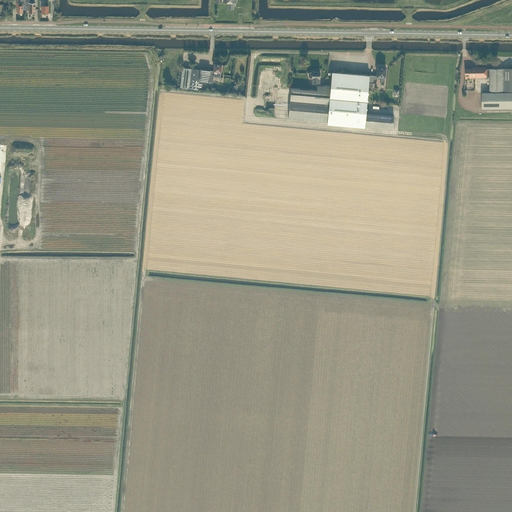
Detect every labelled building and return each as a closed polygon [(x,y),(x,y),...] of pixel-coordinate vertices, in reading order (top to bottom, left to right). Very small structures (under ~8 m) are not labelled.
[(26,5),(25,0),(16,0),(17,5),(17,13),(23,13),(23,5),(26,5)] [(35,13),(35,0),(25,0),(26,5),(25,10),(29,10),(29,13),(35,13)] [(216,0),(216,3),(228,3),(228,10),(234,10),(234,6),(236,6),(236,3),(237,3),(237,0),(216,0)] [(218,63),(216,62),(215,63),(214,71),(201,69),(201,70),(192,69),(182,67),(180,88),(189,89),(199,90),(199,86),(212,87),(214,74),(220,75),(222,64),(218,63)] [(382,66),(382,65),(378,65),(378,66),(377,76),(370,75),(370,81),(375,81),(375,78),(377,78),(376,78),(381,79),(381,84),(384,85),(386,66),(382,66)] [(490,68),(487,68),(487,67),(472,67),(473,68),(466,68),(466,76),(472,75),(473,77),(490,77),(490,68)] [(511,68),(490,68),(490,77),(490,90),(511,90),(511,91),(482,92),(482,107),(511,107),(511,68)] [(320,79),(320,71),(312,71),(312,72),(311,72),(310,73),(309,73),(309,74),(308,75),(309,76),(309,77),(310,77),(311,77),(312,77),(312,78),(312,83),(320,83),(320,79)] [(353,74),(337,72),(336,86),(331,85),(324,84),(324,85),(317,85),(317,90),(291,87),(288,118),(393,128),(394,116),(367,113),(369,87),(370,83),(370,81),(370,75),(359,74),(358,75),(353,74)]
